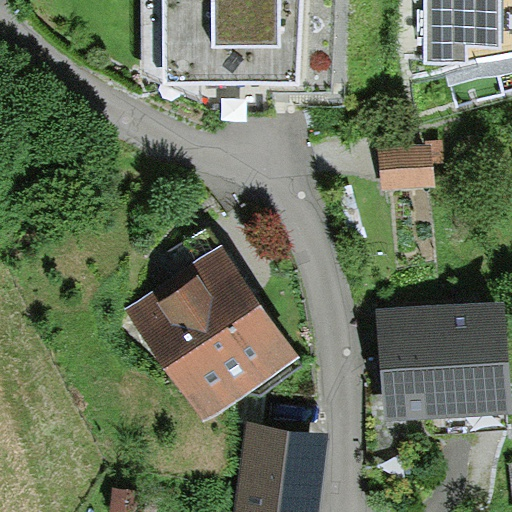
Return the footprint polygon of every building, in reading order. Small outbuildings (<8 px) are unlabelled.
[(292,0),(157,0),(157,76),(288,76),(292,0)] [(511,0),(424,0),(425,67),(511,53),(511,0)] [(425,152),(382,154),(384,184),(426,182),(425,152)] [(220,247),(130,310),(206,417),(296,354),(220,247)] [(381,308),(386,418),(511,412),(506,302),(381,308)] [(249,425),(237,511),(316,511),(326,435),(249,425)] [(139,511),(141,490),(113,488),(110,511),(139,511)]
